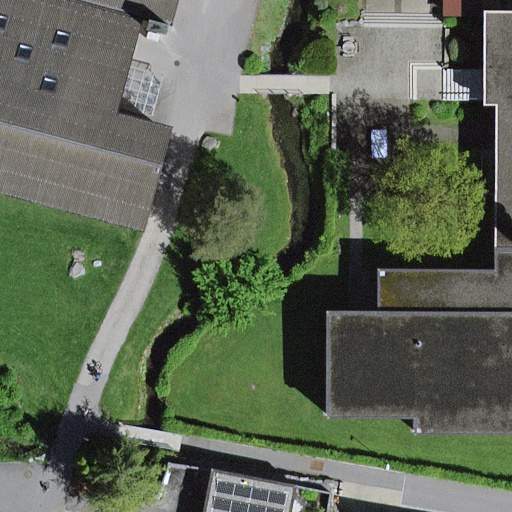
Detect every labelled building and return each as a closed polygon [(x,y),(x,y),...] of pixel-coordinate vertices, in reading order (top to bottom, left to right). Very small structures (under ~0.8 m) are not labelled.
[(174,0),(0,0),(0,187),(140,225),(164,137),(107,122),(111,108),(123,65),(136,15),(150,19),(147,31),(165,36),(174,0)] [(511,16),(484,17),(484,72),(495,72),(495,107),(494,271),(378,271),(378,314),(328,314),(328,414),(414,414),(414,430),(511,430),(511,16)] [(111,108),(152,119),(164,76),(123,65),(111,108)] [(495,107),(495,72),(484,72),(483,107),(495,107)] [(293,511),(298,488),(213,471),(208,500),(232,504),(230,511),(293,511)] [(205,511),(230,511),(232,504),(208,500),(205,511)]
